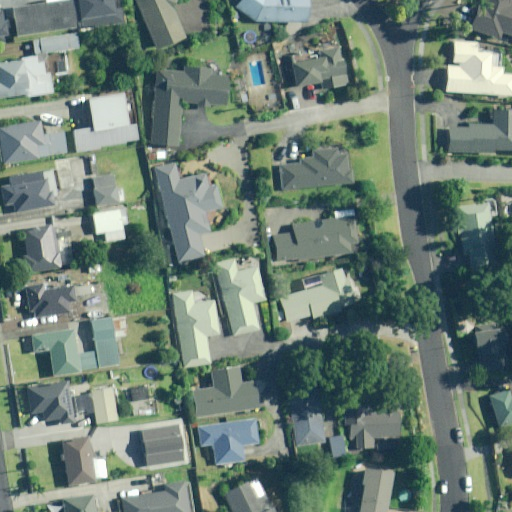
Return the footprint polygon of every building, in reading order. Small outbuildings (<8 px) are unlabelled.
[(56,0),(9,8),(14,36),(72,27),(68,0),(56,0)] [(169,7),(173,0),(134,0),(155,49),(182,38),(169,7)] [(303,0),(239,0),(235,6),(252,21),(303,22),(303,0)] [(511,36),(511,4),(507,3),(507,0),(478,0),(468,28),(499,39),(501,33),(511,36)] [(73,33),(30,39),(32,53),(75,47),(73,33)] [(445,90),(511,94),(511,74),(500,74),(500,66),(488,65),(489,53),(475,52),(475,43),(453,41),(452,61),(458,62),(457,66),(447,66),(445,90)] [(321,89),(347,85),(345,74),(342,75),(337,46),(316,50),(318,58),(289,63),(294,86),(319,81),(321,89)] [(42,74),(40,56),(17,58),(18,61),(0,63),(0,96),(23,93),(23,96),(50,93),(48,73),(42,74)] [(207,104),(222,105),(225,74),(208,73),(208,68),(183,67),(183,71),(155,69),(150,143),(177,145),(180,102),(195,103),(195,106),(207,107),(207,104)] [(97,145),(134,140),(132,124),(126,125),(121,92),(86,97),(90,127),(71,130),(74,152),(98,148),(97,145)] [(447,146),(447,151),(511,153),(511,110),(491,110),(491,124),(467,123),(467,128),(447,127),(447,133),(437,132),(436,146),(447,146)] [(33,156),(47,154),(45,134),(38,134),(37,123),(0,127),(0,163),(33,159),(33,156)] [(336,148),(310,150),(310,157),(299,158),(299,164),(278,165),(280,188),(351,183),(349,154),(337,155),(336,148)] [(205,188),(202,174),(177,180),(172,163),(154,167),(177,262),(201,256),(196,234),(207,231),(202,211),(220,207),(215,185),(205,188)] [(13,212),(52,205),(49,190),(47,191),(45,178),(41,179),(39,170),(7,176),(8,185),(0,185),(0,192),(2,205),(11,204),(13,212)] [(112,186),(110,173),(91,175),(95,206),(117,203),(115,185),(112,186)] [(462,207),(456,207),(458,222),(455,222),(456,234),(459,234),(461,254),(467,253),(469,274),(495,271),(487,201),(461,204),(462,207)] [(91,213),(94,233),(103,232),(105,240),(121,238),(117,209),(91,213)] [(334,218),(291,225),(292,232),(273,234),(277,261),(297,258),(298,260),(349,253),(348,243),(355,242),(350,210),(333,212),(334,218)] [(21,256),(23,273),(58,268),(56,253),(51,254),(48,229),(21,232),(24,255),(21,256)] [(263,300),(255,267),(236,272),(232,258),(214,262),(232,337),(256,331),(250,303),(263,300)] [(311,314),(312,319),(340,311),(338,306),(350,303),(347,290),(353,288),(350,280),(344,282),(341,269),(318,276),(321,286),(280,298),(287,321),(311,314)] [(33,316),(67,313),(66,301),(74,301),(73,286),(42,289),(41,284),(25,286),(27,312),(32,311),(33,316)] [(217,334),(212,301),(193,304),(191,290),(172,293),(181,360),(208,356),(205,336),(217,334)] [(29,336),(31,353),(47,351),(50,375),(117,366),(110,317),(85,321),(88,341),(92,340),(94,351),(75,354),(72,329),(29,336)] [(477,339),(473,339),(473,349),(478,349),(478,362),(474,362),(474,370),(498,370),(498,362),(503,362),(503,329),(490,329),(490,333),(477,333),(477,339)] [(209,371),(211,388),(192,390),(195,415),(257,407),(253,382),(239,384),(237,368),(209,371)] [(25,387),(28,413),(41,412),(42,421),(58,419),(58,424),(70,423),(66,382),(25,387)] [(110,386),(89,389),(95,423),(116,420),(110,386)] [(505,392),(488,398),(498,428),(511,423),(511,399),(508,401),(505,392)] [(317,401),(289,406),(296,446),(323,442),(317,401)] [(349,423),(349,439),(355,439),(355,446),(372,446),(372,436),(397,436),(397,410),(354,411),(355,423),(349,423)] [(211,442),(214,463),(241,460),(239,444),(255,442),(252,419),(196,426),(198,444),(211,442)] [(125,427),(103,429),(104,443),(126,441),(125,427)] [(87,437),(59,441),(65,485),(92,481),(87,437)] [(384,511),(389,469),(362,467),(358,511),(384,511)] [(230,510),(225,511),(272,511),(254,477),(221,494),(230,510)] [(186,511),(182,480),(163,483),(164,491),(120,497),(122,511),(186,511)] [(93,511),(90,493),(59,498),(61,511),(93,511)]
